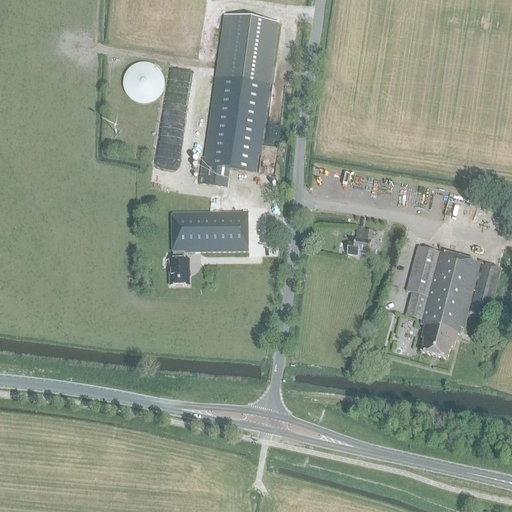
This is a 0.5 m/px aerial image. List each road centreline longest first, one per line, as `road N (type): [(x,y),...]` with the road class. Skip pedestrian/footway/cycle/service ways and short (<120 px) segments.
road 1 (tertiary): [(269,415),(320,0)]
road 2 (secondary): [(179,409),(0,382)]
road 3 (secondary): [(511,484),(351,447)]
